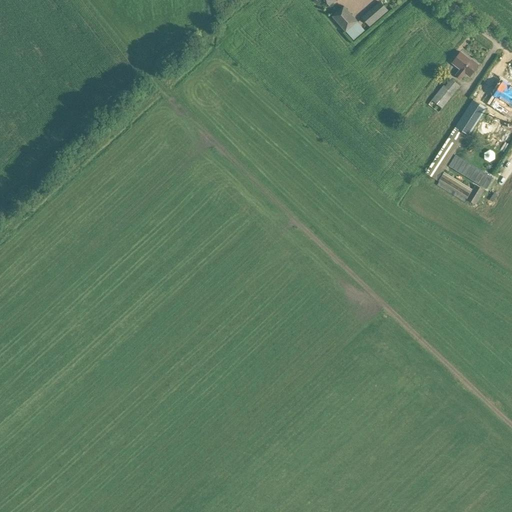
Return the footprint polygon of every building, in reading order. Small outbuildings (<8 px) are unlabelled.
[(359,18),(368,28),(387,10),(378,1),(359,18)] [(332,17),(345,31),(357,21),(345,6),(332,17)] [(470,77),(473,72),(479,65),(471,59),(461,52),(452,63),(460,69),(456,75),(461,79),(465,73),(470,77)] [(444,85),(432,99),(442,108),(460,86),(451,79),(445,86),(444,85)] [(511,105),(511,87),(503,82),(493,98),(501,103),(503,99),(511,105)] [(473,99),(456,126),(469,135),(487,108),(473,99)] [(437,181),(466,136),(454,128),(425,173),(437,181)] [(455,155),(449,165),(486,188),(487,188),(493,178),(455,155)] [(476,205),(485,190),(475,185),(473,189),(444,172),(436,185),(464,202),(466,199),(476,205)]
